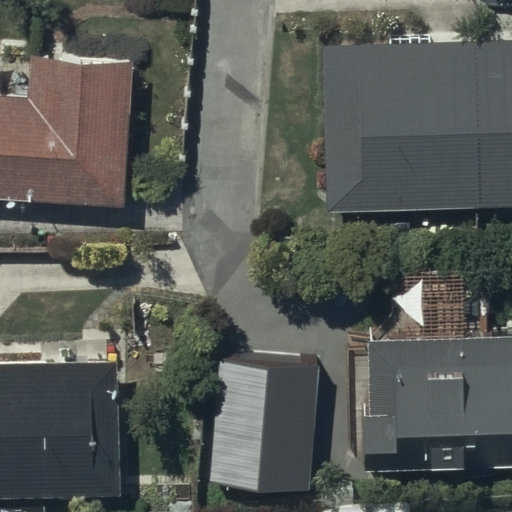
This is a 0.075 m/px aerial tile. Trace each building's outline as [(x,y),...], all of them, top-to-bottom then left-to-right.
[(511,42),(322,49),(327,212),(511,206),(511,42)] [(0,94),(0,198),(124,206),(132,61),(28,55),(25,96),(0,94)] [(511,337),(366,339),(367,415),(363,415),(363,469),(461,468),(461,478),(485,477),(485,466),(511,465),(511,337)] [(319,360),(217,352),(207,482),(309,490),(319,360)] [(0,501),(119,499),(117,362),(0,364),(0,501)]
